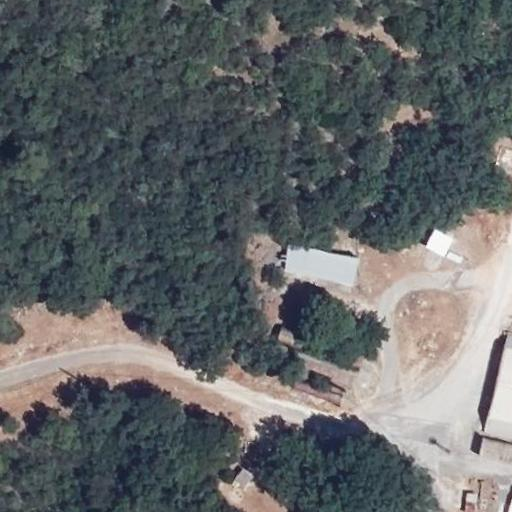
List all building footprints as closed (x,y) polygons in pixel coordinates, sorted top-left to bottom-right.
[(444,252),(451,239),(436,231),(429,244),(444,252)] [(361,258),(293,246),(289,271),(356,283),(361,258)] [(511,336),(509,335),(486,434),(511,440),(511,336)] [(480,456),(511,463),(511,445),(484,439),(480,456)] [(232,480),(248,486),(254,470),(237,464),(232,480)]
